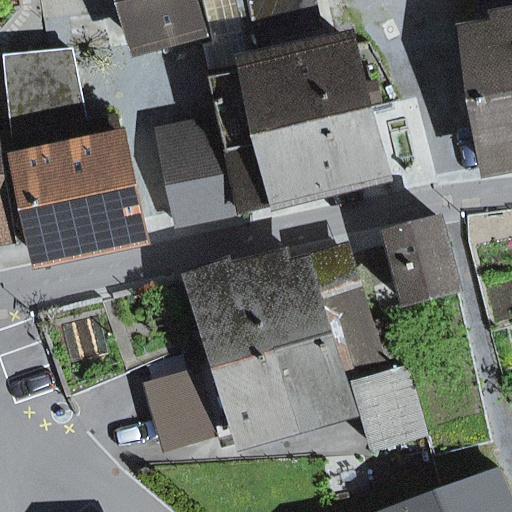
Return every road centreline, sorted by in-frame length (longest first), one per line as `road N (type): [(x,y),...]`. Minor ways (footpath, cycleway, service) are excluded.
road 1 (residential): [(0,294),(445,199)]
road 2 (residential): [(511,446),(445,199)]
road 3 (residential): [(0,448),(97,483),(133,511)]
